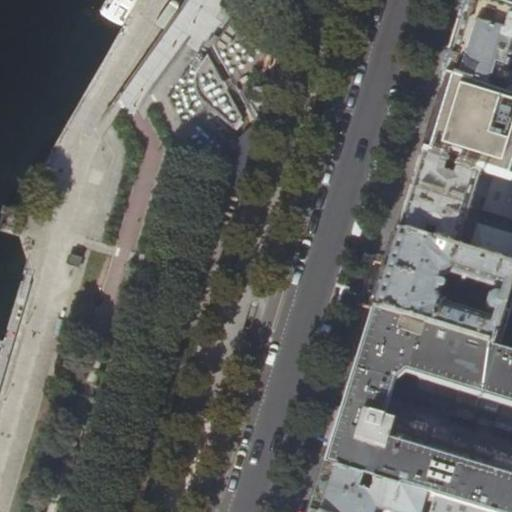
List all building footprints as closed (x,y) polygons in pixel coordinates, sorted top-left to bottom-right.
[(260,137),(262,138),(305,0),(248,0),(236,17),(220,38),(213,46),(230,78),(222,81),(208,54),(197,69),(195,79),(195,87),(199,94),(207,103),(236,130),(245,124),(226,89),(234,86),(260,137)] [(449,81),(511,102),(511,16),(466,0),(455,36),(442,79),(449,81)] [(511,0),(466,0),(511,16),(511,0)] [(454,168),(511,186),(511,102),(449,81),(436,122),(424,158),(445,164),(448,155),(457,158),(454,168)] [(395,234),(511,271),(511,186),(454,168),(445,164),(424,158),(419,156),(407,194),(395,234)] [(511,271),(395,234),(383,273),(371,311),(490,349),(511,276),(511,271)] [(511,276),(490,349),(511,355),(511,276)] [(371,311),(346,393),(328,450),(323,467),(423,498),(466,511),(511,511),(511,355),(490,349),(371,311)] [(372,511),(373,510),(381,511),(418,511),(423,498),(323,467),(311,505),(308,511),(372,511)] [(466,511),(423,498),(418,511),(466,511)]
